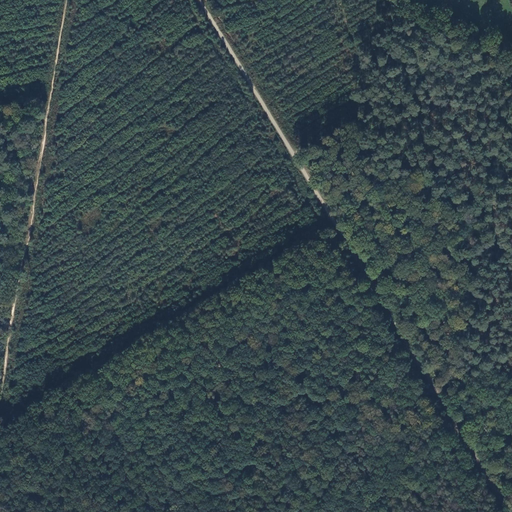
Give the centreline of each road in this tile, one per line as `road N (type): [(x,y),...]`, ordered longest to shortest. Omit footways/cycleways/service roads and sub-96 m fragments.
road 1 (unknown): [(64,0),(0,365)]
road 2 (track): [(205,0),(343,225)]
road 3 (track): [(382,293),(508,511)]
